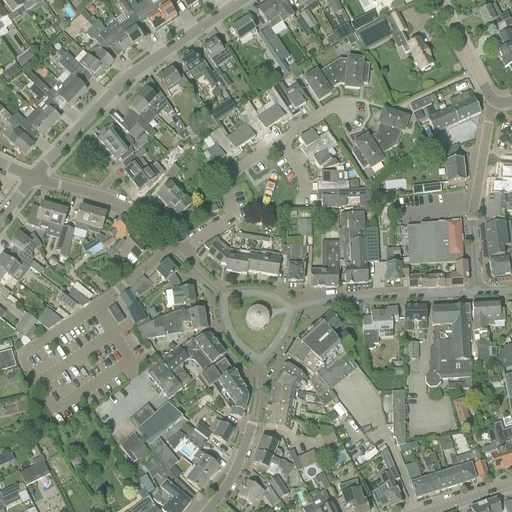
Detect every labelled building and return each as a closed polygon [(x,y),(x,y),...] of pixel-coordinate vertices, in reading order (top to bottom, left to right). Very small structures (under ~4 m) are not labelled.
[(17,0),(1,0),(7,8),(2,11),(0,8),(0,9),(10,24),(19,17),(16,12),(22,7),(26,12),(17,0)] [(40,0),(41,1),(42,1),(40,0),(17,0),(26,12),(35,6),(32,0),(40,0)] [(133,15),(132,13),(123,0),(119,0),(117,2),(119,4),(117,5),(126,19),(133,15)] [(132,0),(123,0),(132,13),(133,15),(138,23),(140,26),(146,21),(154,32),(159,29),(160,31),(166,27),(165,25),(153,7),(150,2),(150,3),(148,0),(146,0),(143,2),(136,7),(132,0)] [(164,0),(163,0),(153,7),(165,25),(166,27),(172,23),(171,21),(176,18),(168,6),(164,0)] [(197,4),(198,3),(195,0),(180,0),(187,10),(192,7),(193,8),(198,5),(197,4)] [(293,17),(281,0),(275,0),(269,5),(278,18),(282,24),(282,25),(293,17)] [(298,0),(304,8),(306,7),(306,8),(314,3),(314,2),(315,1),(314,0),(298,0)] [(334,0),(326,0),(331,9),(338,6),(334,0)] [(400,0),(390,6),(393,12),(404,7),(400,0)] [(282,24),(278,18),(269,5),(258,12),(271,31),(282,24)] [(506,13),(500,16),(494,5),(478,13),(485,26),(492,22),(495,27),(509,20),(506,13)] [(0,31),(4,28),(5,30),(11,25),(10,24),(0,9),(0,31)] [(307,10),(299,15),(301,17),(309,30),(316,25),(307,10)] [(399,34),(405,31),(396,13),(391,16),(383,21),(398,50),(401,48),(405,55),(410,52),(421,72),(423,71),(425,71),(429,69),(429,67),(432,66),(428,58),(430,57),(425,48),(423,49),(418,39),(405,46),(399,34)] [(372,14),(351,25),(354,32),(376,21),(372,14)] [(309,30),(301,17),(295,21),(303,33),(309,30)] [(92,18),(86,23),(87,24),(94,32),(98,36),(106,45),(113,40),(116,46),(122,54),(122,53),(132,47),(116,24),(106,30),(104,32),(96,22),(92,18)] [(247,19),(229,31),(229,32),(231,31),(239,43),(250,36),(251,37),(256,34),(252,28),(247,19)] [(142,41),(133,27),(129,20),(119,27),(117,24),(116,24),(132,47),(142,41)] [(97,36),(91,28),(86,23),(83,29),(86,32),(86,34),(86,36),(89,39),(90,40),(92,40),(93,39),(98,46),(96,49),(94,49),(91,50),(89,53),(88,55),(88,57),(88,58),(104,73),(107,72),(109,70),(109,67),(108,66),(111,63),(111,64),(112,63),(102,53),(107,47),(106,45),(97,35),(97,36)] [(341,42),(354,33),(347,23),(334,32),(341,42)] [(71,39),(77,33),(70,26),(64,33),(71,39)] [(271,45),(276,41),(268,28),(262,32),(262,33),(272,48),(282,63),(283,63),(279,57),(271,45)] [(505,49),(498,52),(502,60),(500,61),(504,69),(509,67),(511,72),(511,50),(511,48),(511,46),(511,35),(509,31),(507,32),(498,36),(505,49)] [(272,48),(262,33),(262,32),(257,36),(274,61),(274,60),(278,66),(282,63),(272,48)] [(350,46),(357,43),(354,35),(346,39),(350,46)] [(220,50),(214,41),(202,49),(215,69),(232,58),(224,47),(220,50)] [(73,69),(77,64),(66,54),(61,59),(62,59),(73,69)] [(211,88),(217,84),(203,62),(199,65),(193,55),(192,56),(187,59),(185,59),(182,61),(182,63),(181,63),(181,64),(194,84),(195,83),(193,81),(202,75),(211,88)] [(24,57),(17,62),(20,68),(27,62),(24,57)] [(104,73),(88,58),(87,57),(79,66),(95,81),(95,80),(98,77),(99,78),(101,78),(104,75),(104,73)] [(62,59),(58,64),(70,75),(73,78),(78,74),(73,69),(62,59)] [(348,61),(339,60),(317,74),(316,72),(304,80),(318,102),(330,94),(329,92),(339,85),(345,86),(345,88),(359,90),(360,85),(367,85),(369,65),(362,64),(362,61),(348,59),(348,61)] [(294,64),(287,69),(291,74),(298,70),(294,64)] [(182,76),(177,79),(171,70),(157,79),(167,93),(178,86),(181,91),(185,89),(191,97),(195,95),(187,83),(182,76)] [(222,77),(218,70),(212,74),(223,91),(230,86),(223,76),(222,77)] [(295,81),(302,76),(298,70),(291,74),(295,81)] [(27,71),(22,75),(29,82),(30,83),(34,86),(40,92),(44,87),(27,71)] [(68,78),(61,85),(77,100),(85,92),(85,91),(82,88),(75,82),(69,76),(68,78)] [(59,83),(46,97),(54,105),(59,100),(69,109),(72,105),(73,107),(75,106),(78,103),(78,101),(76,100),(77,100),(61,85),(59,83)] [(300,89),(287,98),(278,85),(272,89),(292,119),(300,113),(298,110),(305,105),(303,102),(307,100),(300,89)] [(54,105),(40,92),(34,86),(28,92),(36,99),(35,101),(35,109),(37,110),(34,113),(29,109),(50,128),(58,120),(59,120),(59,119),(49,110),(54,105)] [(135,98),(151,113),(152,113),(156,117),(161,112),(167,117),(172,111),(163,98),(154,86),(149,91),(159,100),(157,102),(145,90),(144,90),(145,91),(137,99),(135,98)] [(214,94),(212,95),(215,100),(213,101),(216,105),(223,100),(221,96),(220,96),(215,89),(213,92),(214,94)] [(282,125),(292,119),(272,89),(265,94),(274,106),(266,112),(275,125),(280,122),(282,125)] [(433,135),(480,115),(470,92),(448,102),(451,109),(426,120),(433,135)] [(152,113),(151,113),(135,98),(133,98),(131,101),(130,103),(132,104),(129,108),(128,107),(128,108),(138,118),(140,120),(135,125),(144,133),(152,139),(156,135),(147,127),(156,117),(152,113)] [(412,114),(431,106),(427,98),(409,107),(412,114)] [(257,118),(247,103),(241,107),(244,112),(262,139),(270,133),(268,130),(275,125),(266,112),(257,118)] [(262,139),(244,112),(241,107),(237,111),(240,115),(237,117),(244,126),(236,132),(245,145),(249,142),(252,146),(262,139)] [(12,118),(25,131),(29,126),(39,135),(42,137),(50,128),(29,109),(24,115),(21,118),(16,113),(12,118)] [(379,125),(376,134),(368,139),(367,137),(354,145),(357,149),(351,153),(362,171),(369,167),(370,170),(383,162),(380,157),(396,146),(401,132),(403,133),(408,119),(383,111),(378,125),(379,125)] [(199,136),(214,125),(215,125),(207,114),(184,131),(189,138),(194,145),(202,140),(199,136)] [(21,135),(25,131),(12,118),(7,123),(17,132),(8,142),(14,147),(24,156),(23,156),(24,157),(33,147),(33,146),(32,147),(23,138),(23,137),(21,135)] [(140,137),(131,129),(119,118),(115,122),(136,142),(140,137)] [(236,132),(227,137),(217,123),(215,125),(214,125),(218,130),(214,132),(232,159),(240,153),(238,150),(245,145),(236,132)] [(140,137),(144,133),(135,125),(131,129),(140,137)] [(116,130),(111,134),(107,128),(100,133),(102,135),(97,139),(100,143),(101,143),(104,147),(103,148),(106,152),(107,151),(108,152),(123,141),(128,137),(127,137),(124,139),(116,130)] [(184,130),(176,136),(183,142),(189,138),(184,131),(184,130)] [(327,133),(317,139),(312,131),(298,140),(303,147),(300,149),(305,157),(332,139),(327,133)] [(224,164),(232,159),(214,132),(207,137),(214,147),(201,155),(206,163),(211,160),(215,166),(222,161),(224,164)] [(132,148),(133,144),(128,137),(123,141),(108,152),(108,154),(110,157),(112,157),(115,162),(119,159),(122,163),(133,154),(130,150),(132,148)] [(326,153),(336,146),(332,139),(305,157),(311,165),(314,163),(319,170),(321,168),(323,171),(338,166),(335,161),(332,160),(331,161),(326,153)] [(142,150),(123,165),(127,170),(124,173),(125,173),(132,182),(148,170),(140,160),(146,155),(142,150)] [(439,152),(433,154),(433,159),(437,162),(440,162),(440,163),(441,164),(445,163),(447,184),(464,182),(465,182),(465,181),(464,173),(464,169),(463,169),(462,161),(463,161),(462,160),(461,160),(462,160),(459,160),(458,153),(458,154),(447,155),(439,156),(439,152)] [(179,171),(174,167),(166,176),(171,180),(179,171)] [(148,170),(132,182),(139,191),(139,192),(150,184),(152,187),(157,181),(153,176),(156,174),(150,168),(148,170)] [(490,184),(489,197),(506,198),(511,196),(511,170),(499,170),(498,182),(502,183),(501,185),(490,184)] [(348,183),(343,183),(343,173),(320,174),(320,182),(316,182),(317,192),(348,191),(348,183)] [(367,191),(374,187),(370,180),(363,184),(367,191)] [(153,192),(157,196),(168,185),(163,181),(153,192)] [(349,190),(358,189),(358,181),(349,181),(349,190)] [(176,189),(178,187),(173,182),(156,197),(167,208),(168,207),(181,195),(176,189)] [(412,196),(440,192),(439,184),(411,188),(412,196)] [(348,191),(317,192),(317,202),(321,202),(321,210),(332,210),(337,210),(337,208),(337,200),(343,199),(358,199),(358,190),(348,191)] [(178,218),(192,205),(187,200),(181,195),(168,207),(178,218)] [(489,198),(487,220),(504,221),(505,214),(511,214),(511,196),(506,198),(489,198)] [(370,200),(368,207),(376,207),(376,198),(371,198),(370,200)] [(47,230),(53,209),(41,205),(40,209),(32,207),(27,224),(28,226),(34,228),(34,229),(39,230),(40,228),(47,230)] [(203,218),(221,211),(218,205),(200,212),(203,218)] [(86,234),(86,232),(93,212),(80,208),(74,230),(86,234)] [(53,209),(47,230),(56,232),(57,229),(61,231),(62,228),(66,212),(53,209)] [(367,284),(366,264),(364,230),(363,214),(363,209),(352,210),(352,214),(339,215),(340,231),(338,231),(338,243),(339,272),(339,268),(344,268),(345,286),(367,284)] [(93,212),(88,228),(101,232),(103,225),(105,215),(93,212)] [(121,241),(122,240),(134,228),(123,216),(107,232),(107,233),(111,237),(100,244),(104,250),(115,243),(119,239),(121,241)] [(299,239),(311,239),(310,221),(299,221),(299,239)] [(462,257),(460,222),(446,223),(420,225),(420,227),(406,227),(408,259),(401,259),(401,256),(399,257),(400,267),(409,266),(454,264),(463,264),(463,263),(462,263),(462,257)] [(509,248),(511,247),(511,233),(511,223),(485,226),(489,259),(505,256),(504,248),(509,248)] [(71,241),(74,231),(67,229),(66,234),(59,257),(65,259),(71,241)] [(366,264),(378,263),(376,229),(364,230),(366,264)] [(339,272),(338,243),(338,231),(333,232),(333,243),(321,243),(321,271),(310,271),(310,289),(338,289),(337,272),(339,272)] [(59,240),(55,252),(60,253),(59,257),(66,234),(61,233),(59,240)] [(100,244),(111,237),(107,233),(104,238),(99,236),(98,236),(93,242),(81,249),(85,254),(100,244)] [(18,235),(10,246),(11,246),(14,248),(17,250),(12,256),(19,261),(26,266),(29,269),(33,263),(30,261),(32,260),(31,255),(35,249),(34,247),(30,245),(31,245),(26,241),(18,236),(18,235)] [(34,247),(35,249),(40,246),(33,235),(28,238),(34,247)] [(140,245),(143,242),(136,235),(126,244),(122,240),(121,241),(107,254),(111,259),(119,252),(126,259),(129,256),(136,263),(147,252),(140,245)] [(219,242),(216,239),(203,247),(210,252),(207,256),(220,266),(226,267),(225,273),(226,273),(228,257),(229,250),(219,242)] [(286,267),(286,247),(282,247),(280,256),(270,254),(266,276),(277,278),(278,268),(286,269),(286,267)] [(305,260),(306,248),(286,247),(286,267),(288,267),(288,283),(289,283),(289,285),(296,285),(296,284),(297,284),(297,283),(302,283),(302,271),(304,271),(305,260)] [(511,251),(511,250),(506,250),(507,257),(489,260),(491,277),(494,279),(511,277),(509,261),(510,261),(511,260),(511,251)] [(249,252),(249,253),(239,252),(238,258),(236,274),(246,276),(250,252),(249,252)] [(256,275),(260,254),(250,252),(246,276),(247,273),(256,275)] [(270,254),(269,255),(260,254),(256,275),(266,276),(270,254)] [(2,257),(0,259),(0,270),(12,280),(18,284),(30,269),(29,269),(26,266),(19,261),(16,266),(11,262),(11,263),(5,259),(2,257),(1,257),(2,257)] [(236,274),(238,258),(228,257),(226,273),(236,274)] [(386,277),(384,277),(384,284),(401,282),(401,279),(400,267),(399,257),(385,257),(385,261),(386,277)] [(152,286),(159,279),(164,284),(177,272),(167,262),(147,282),(152,286)] [(463,287),(468,282),(467,263),(463,263),(463,264),(454,264),(455,276),(445,277),(450,277),(451,288),(463,287)] [(57,265),(54,274),(55,275),(63,269),(57,265)] [(424,276),(409,277),(409,266),(400,267),(401,279),(408,278),(408,290),(426,289),(426,290),(426,278),(424,278),(424,276)] [(39,276),(43,271),(37,267),(33,272),(39,276)] [(0,294),(5,299),(8,296),(10,294),(3,289),(11,279),(12,280),(0,270),(0,294)] [(103,286),(111,280),(106,274),(99,280),(103,286)] [(450,277),(445,277),(426,278),(426,290),(451,288),(450,277)] [(64,279),(62,283),(69,288),(71,285),(64,279)] [(72,289),(89,301),(94,293),(77,282),(72,289)] [(194,295),(193,296),(192,288),(180,290),(171,291),(173,308),(181,307),(181,306),(194,304),(194,301),(195,301),(196,300),(195,296),(194,295)] [(72,291),(67,298),(72,302),(79,307),(82,309),(90,303),(88,302),(72,291)] [(127,310),(138,304),(137,303),(136,304),(129,292),(119,297),(127,310)] [(72,315),(79,307),(72,302),(67,298),(62,294),(55,303),(72,315)] [(503,311),(499,311),(499,303),(483,304),(484,320),(485,332),(486,331),(486,328),(494,327),(494,324),(504,323),(503,311)] [(146,321),(138,304),(127,310),(134,326),(146,321)] [(485,332),(484,320),(483,304),(472,305),(474,337),(478,337),(478,343),(476,343),(477,357),(472,357),(472,366),(477,366),(489,365),(488,344),(487,332),(486,332),(486,331),(485,332)] [(124,321),(115,306),(107,310),(117,325),(124,321)] [(471,343),(470,317),(469,307),(431,309),(432,328),(433,328),(434,341),(432,342),(432,347),(429,350),(429,363),(427,364),(428,369),(430,371),(430,374),(429,374),(425,379),(425,385),(430,389),(436,388),(439,384),(439,381),(464,380),(464,384),(447,385),(448,392),(470,391),(471,366),(472,366),(472,357),(469,357),(468,343),(471,343)] [(426,331),(426,310),(426,308),(403,308),(404,333),(411,333),(411,324),(418,324),(418,331),(423,331),(426,331)] [(58,309),(55,313),(65,320),(69,318),(58,309)] [(193,333),(206,330),(202,311),(194,312),(194,310),(184,312),(183,309),(136,330),(142,341),(164,337),(193,332),(193,333)] [(362,319),(362,329),(363,343),(363,346),(364,351),(373,351),(373,346),(378,346),(377,340),(377,333),(392,332),(391,323),(397,323),(397,319),(397,309),(387,309),(387,312),(383,312),(378,313),(370,313),(370,318),(362,319)] [(62,322),(46,310),(36,322),(36,323),(48,331),(62,322)] [(268,323),(268,321),(268,320),(267,317),(266,315),(264,313),(261,311),(258,310),(255,310),(252,311),(250,312),(248,314),(246,315),(246,317),(245,322),(245,325),(246,327),(249,330),(252,332),(254,333),(257,333),(261,332),(265,330),(266,328),(267,326),(268,323)] [(326,319),(320,323),(336,340),(336,341),(341,348),(346,344),(363,343),(362,329),(362,319),(361,317),(353,317),(352,310),(339,311),(336,314),(332,310),(324,317),(326,319)] [(36,322),(26,315),(21,323),(19,322),(13,330),(24,339),(28,342),(29,342),(37,331),(32,328),(36,322)] [(297,344),(323,367),(316,374),(324,384),(329,392),(358,369),(343,352),(344,352),(335,341),(320,323),(316,326),(301,340),(297,343),(297,344)] [(28,342),(24,339),(13,330),(13,331),(22,338),(19,344),(24,347),(30,343),(29,342),(28,342)] [(224,355),(215,344),(209,336),(194,343),(191,339),(179,350),(178,349),(159,364),(158,363),(145,374),(167,400),(191,381),(182,371),(183,365),(187,361),(193,363),(200,372),(210,364),(211,365),(224,355)] [(253,336),(248,344),(263,353),(268,345),(253,336)] [(287,359),(313,376),(309,383),(314,391),(323,409),(335,399),(329,392),(324,384),(316,374),(323,367),(297,344),(287,359)] [(406,361),(418,361),(417,344),(405,344),(406,361)] [(489,365),(496,365),(495,344),(488,344),(489,365)] [(511,345),(503,348),(503,351),(501,352),(503,358),(498,359),(501,370),(511,367),(511,345)] [(11,351),(0,353),(0,372),(15,368),(11,351)] [(148,368),(153,364),(150,359),(145,363),(148,368)] [(233,373),(232,372),(224,360),(200,377),(200,378),(197,380),(205,391),(217,383),(217,384),(218,383),(221,380),(233,373)] [(301,388),(306,379),(284,365),(278,374),(271,385),(269,393),(267,403),(263,428),(290,433),(297,393),(301,388)] [(511,367),(501,370),(500,371),(502,375),(503,379),(511,422),(511,423),(511,367)] [(247,396),(244,391),(245,390),(238,380),(239,379),(233,371),(232,372),(233,373),(221,380),(218,383),(217,384),(220,388),(224,394),(228,399),(235,409),(234,410),(232,409),(229,417),(240,420),(242,413),(244,413),(248,401),(247,396)] [(499,377),(487,378),(488,385),(500,384),(499,377)] [(405,445),(404,393),(392,393),(393,439),(395,439),(397,447),(405,445)] [(465,409),(472,407),(469,398),(453,403),(460,425),(470,422),(465,409)] [(173,400),(169,404),(175,411),(180,407),(173,400)] [(141,428),(136,432),(149,447),(158,439),(182,418),(167,405),(155,415),(155,416),(150,420),(146,424),(141,428)] [(155,416),(155,415),(147,406),(142,410),(150,420),(155,416)] [(146,424),(150,420),(142,410),(137,414),(146,424)] [(141,428),(146,424),(137,414),(133,418),(141,428)] [(136,432),(141,428),(133,418),(128,422),(136,432)] [(190,427),(203,435),(207,429),(195,420),(190,427)] [(25,437),(35,435),(32,424),(22,426),(25,437)] [(233,431),(224,426),(220,424),(212,438),(225,446),(233,431)] [(501,425),(494,427),(495,431),(495,433),(499,444),(506,469),(511,467),(511,447),(510,443),(511,442),(511,433),(511,431),(503,433),(501,425)] [(336,442),(330,429),(318,428),(317,428),(316,431),(318,431),(317,431),(325,446),(323,447),(327,457),(334,453),(332,448),(330,449),(328,446),(336,442)] [(496,435),(495,435),(494,431),(486,433),(490,447),(483,449),(488,464),(491,463),(495,473),(506,469),(499,444),(496,435)] [(148,452),(141,444),(134,436),(119,448),(133,464),(148,452)] [(449,437),(436,440),(441,453),(453,451),(449,437)] [(158,439),(149,447),(161,463),(166,459),(170,463),(174,459),(158,439)] [(261,439),(255,454),(279,464),(276,469),(282,471),(283,472),(286,464),(286,463),(280,461),(282,457),(280,452),(275,450),(277,445),(270,442),(268,442),(261,439)] [(168,442),(166,444),(173,453),(176,449),(175,448),(168,442)] [(407,445),(398,448),(400,454),(410,451),(407,445)] [(393,482),(399,479),(386,450),(379,456),(387,473),(379,477),(384,487),(372,494),(377,506),(380,504),(381,508),(389,505),(390,509),(403,503),(396,489),(396,490),(393,482)] [(301,470),(296,459),(293,451),(288,453),(296,472),(301,470)] [(301,470),(318,463),(313,451),(296,459),(301,470)] [(471,453),(474,463),(480,462),(477,451),(471,453)] [(196,461),(191,467),(195,469),(209,481),(210,479),(211,480),(217,472),(216,471),(218,469),(198,452),(193,459),(196,461)] [(255,454),(251,465),(267,472),(273,474),(275,473),(276,469),(279,464),(255,454)] [(470,466),(472,465),(469,455),(456,459),(464,485),(475,481),(470,466)] [(43,456),(31,462),(34,467),(20,473),(27,486),(51,474),(43,456)] [(441,475),(438,465),(435,456),(427,458),(431,467),(439,492),(454,488),(449,473),(441,475)] [(166,459),(161,463),(168,471),(173,468),(173,467),(178,463),(174,459),(170,463),(166,459)] [(454,488),(464,485),(456,459),(450,461),(453,471),(449,473),(454,488)] [(161,463),(148,474),(152,481),(156,476),(166,483),(159,492),(165,498),(163,499),(170,505),(169,505),(177,511),(183,511),(191,504),(190,503),(194,498),(176,480),(172,476),(168,472),(168,471),(161,463)] [(486,475),(482,463),(481,463),(475,465),(479,478),(486,475)] [(429,479),(422,481),(426,497),(439,492),(431,467),(425,468),(429,479)] [(195,469),(185,481),(192,486),(199,492),(209,481),(195,469)] [(139,479),(145,474),(141,470),(135,475),(139,479)] [(426,497),(422,481),(418,471),(407,475),(415,500),(426,497)] [(323,475),(314,479),(317,485),(321,483),(324,491),(325,492),(330,489),(328,484),(324,477),(323,475)] [(279,502),(289,495),(277,478),(267,485),(270,489),(279,502)] [(356,482),(339,488),(341,496),(345,508),(351,506),(352,511),(368,511),(364,501),(363,502),(359,490),(356,482)] [(264,493),(256,488),(248,483),(245,488),(244,487),(237,497),(253,506),(255,501),(259,503),(264,493)] [(17,494),(25,490),(22,484),(0,493),(0,500),(1,502),(17,495),(18,494),(17,494)] [(278,503),(279,502),(270,489),(266,491),(269,495),(263,499),(271,510),(279,504),(278,503)] [(158,511),(155,508),(147,495),(144,490),(143,490),(138,494),(143,502),(130,511),(158,511)] [(18,494),(17,495),(20,501),(21,505),(29,501),(25,491),(18,494)] [(165,498),(159,492),(152,501),(158,505),(159,505),(163,509),(160,511),(177,511),(169,505),(170,505),(163,499),(165,498)] [(4,509),(20,501),(17,495),(1,502),(4,509)] [(320,497),(310,502),(310,503),(312,506),(314,511),(334,511),(327,497),(327,496),(321,499),(320,497)] [(500,511),(496,499),(483,504),(485,511),(500,511)]
